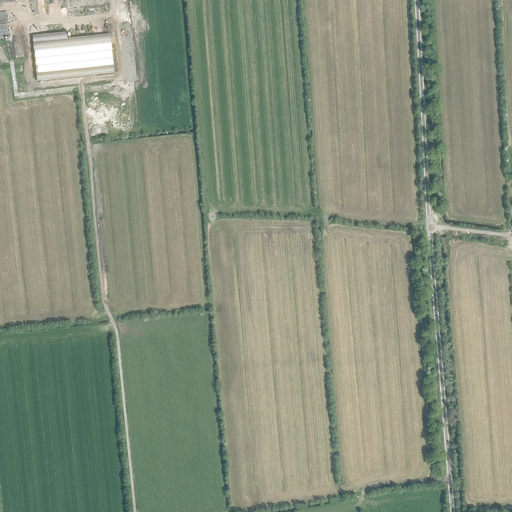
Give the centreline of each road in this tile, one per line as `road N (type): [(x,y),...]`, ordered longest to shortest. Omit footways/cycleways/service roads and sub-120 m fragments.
road 1 (track): [(114,14),(118,73),(81,83),(134,511)]
road 2 (unclassified): [(451,511),(417,0)]
